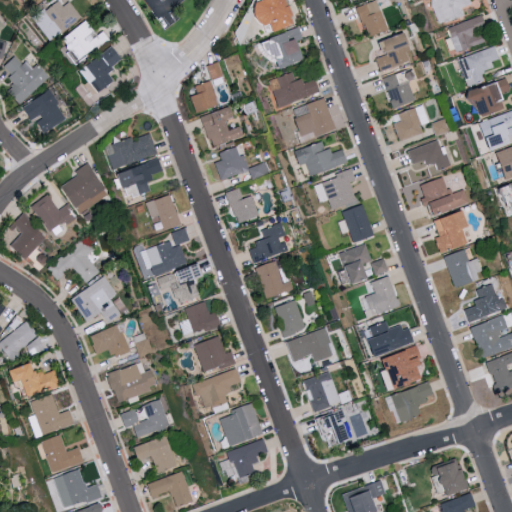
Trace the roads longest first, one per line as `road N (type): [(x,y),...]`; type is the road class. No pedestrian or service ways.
road 1 (residential): [(316,511),(142,42),(113,0)]
road 2 (residential): [(504,511),(314,0)]
road 3 (residential): [(231,511),(511,415)]
road 4 (residential): [(131,511),(61,326),(0,272)]
road 5 (residential): [(0,205),(33,168),(159,88)]
